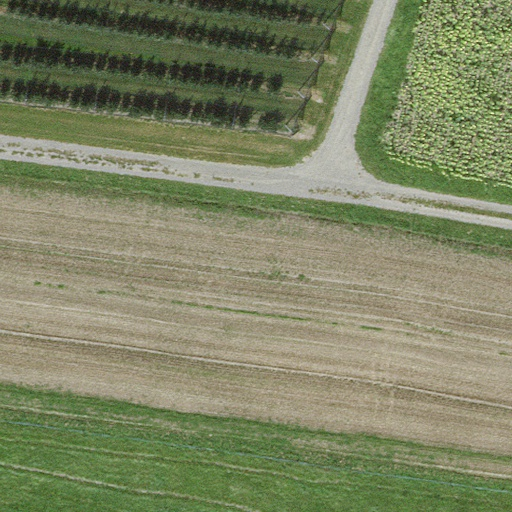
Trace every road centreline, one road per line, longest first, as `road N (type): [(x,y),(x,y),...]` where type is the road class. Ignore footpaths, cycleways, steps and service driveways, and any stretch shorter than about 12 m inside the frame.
road 1 (track): [(0,146),(368,186),(511,213)]
road 2 (track): [(397,0),(334,182)]
